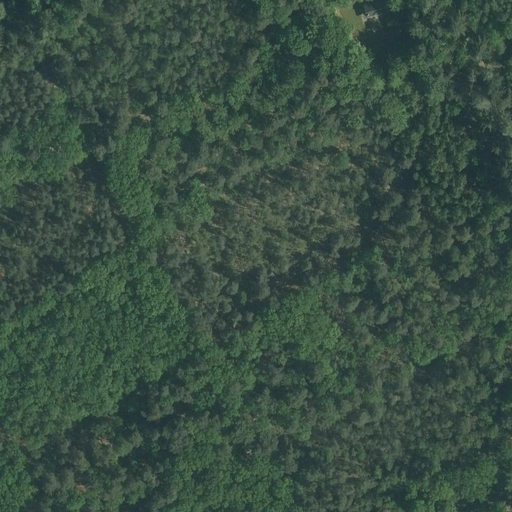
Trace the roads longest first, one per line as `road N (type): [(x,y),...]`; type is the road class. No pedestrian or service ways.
road 1 (track): [(401,221),(349,126),(338,124),(154,225)]
road 2 (track): [(401,221),(511,412)]
road 3 (track): [(413,15),(459,17),(511,149)]
road 4 (track): [(154,225),(0,318)]
